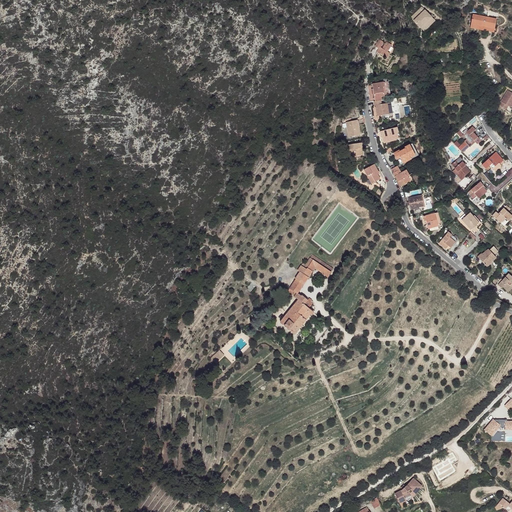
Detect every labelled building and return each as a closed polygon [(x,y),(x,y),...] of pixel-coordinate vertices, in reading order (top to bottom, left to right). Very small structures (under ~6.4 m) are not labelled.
[(422,6),(411,16),(424,32),(436,20),(422,6)] [(476,15),(473,28),(497,32),(499,19),(476,15)] [(381,49),(379,53),(383,56),(387,59),(391,54),(389,52),(393,46),(390,44),(388,42),(384,49),(382,47),(385,42),(381,40),(377,47),(381,49)] [(392,40),(390,44),(393,46),(389,52),(391,54),(392,55),(399,45),(392,40)] [(383,56),(379,63),(389,69),(396,57),(392,55),(391,54),(387,59),(383,56)] [(384,83),(373,86),(373,90),(374,95),(376,102),(381,101),(381,98),(384,98),(385,97),(384,88),(385,88),(384,83)] [(511,107),(511,93),(509,91),(502,102),(503,103),(501,106),(507,110),(509,107),(511,108),(511,107)] [(376,102),(375,103),(375,107),(376,107),(377,110),(379,110),(380,112),(378,113),(379,118),(384,117),(389,116),(388,105),(382,106),(381,101),(376,102)] [(358,120),(346,122),(348,138),(361,135),(358,120)] [(466,125),(458,132),(461,135),(469,128),(466,125)] [(473,125),(464,134),(468,138),(466,140),(460,146),(465,151),(472,145),(470,144),(475,139),(479,142),(482,139),(474,131),(476,128),(473,125)] [(398,126),(380,130),(381,135),(383,135),(385,142),(401,138),(398,126)] [(362,143),(348,145),(349,150),(350,158),(354,158),(365,156),(362,143)] [(412,144),(409,145),(415,155),(408,159),(408,161),(419,155),(412,144)] [(399,151),(394,154),(397,160),(400,158),(404,163),(408,161),(408,159),(415,155),(409,145),(404,148),(405,149),(400,152),(399,151)] [(496,151),(483,164),(490,170),(493,167),(494,168),(500,162),(501,162),(504,159),(496,151)] [(458,160),(454,163),(461,172),(459,174),(465,180),(468,176),(468,175),(473,171),(469,166),(468,167),(467,166),(468,164),(464,161),(461,163),(458,160)] [(373,164),(363,169),(370,183),(378,179),(376,174),(375,173),(377,171),(373,164)] [(402,174),(396,177),(401,187),(411,181),(408,176),(410,175),(408,171),(402,174)] [(482,179),(472,187),(475,190),(472,193),(475,196),(478,194),(481,197),(489,190),(484,184),(485,183),(482,179)] [(423,195),(410,198),(410,200),(411,204),(412,208),(420,206),(425,205),(423,195)] [(497,210),(494,214),(502,222),(506,217),(510,220),(511,217),(511,214),(504,207),(499,212),(497,210)] [(470,211),(461,218),(470,229),(479,221),(470,211)] [(436,214),(424,216),(426,222),(428,221),(429,229),(439,227),(436,214)] [(449,231),(439,243),(446,248),(449,245),(452,247),(452,246),(456,243),(450,238),(453,234),(449,231)] [(453,234),(450,238),(456,243),(456,242),(459,239),(453,234)] [(480,254),(477,257),(487,267),(496,257),(490,252),(491,251),(492,252),(495,249),(491,245),(487,249),(487,248),(481,254),(480,254)] [(333,268),(312,255),(310,258),(313,259),(331,272),(333,268)] [(313,259),(310,258),(305,265),(304,267),(306,269),(313,259)] [(331,272),(313,259),(306,269),(304,267),(305,265),(303,263),(298,270),(299,272),(295,279),(288,291),(296,296),(298,293),(315,269),(328,277),(331,272)] [(511,276),(509,273),(498,285),(502,289),(503,287),(507,291),(511,287),(510,286),(511,284),(511,283),(511,276)] [(308,300),(302,296),(299,300),(281,323),(295,334),(295,335),(296,335),(296,334),(311,314),(312,315),(314,312),(309,308),(305,305),(308,300)] [(332,324),(329,322),(314,340),(317,343),(332,324)] [(224,355),(219,350),(215,354),(220,359),(224,355)] [(220,359),(215,354),(211,358),(215,363),(220,359)] [(511,434),(511,420),(491,421),(484,431),(492,437),(499,429),(502,429),(511,435),(511,434)] [(493,480),(485,472),(480,478),(488,486),(493,480)] [(402,490),(395,493),(400,503),(406,500),(404,496),(410,491),(412,489),(417,495),(424,487),(415,479),(408,486),(402,490)] [(377,496),(371,500),(375,507),(381,504),(377,496)] [(511,504),(504,498),(499,503),(504,507),(507,509),(509,507),(511,504)]
